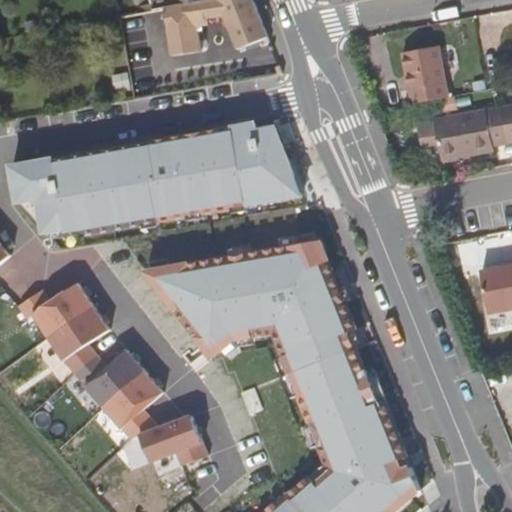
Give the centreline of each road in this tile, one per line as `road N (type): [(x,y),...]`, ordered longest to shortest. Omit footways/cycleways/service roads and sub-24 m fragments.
road 1 (tertiary): [(490,511),(371,214)]
road 2 (tertiary): [(371,214),(298,33)]
road 3 (residential): [(298,33),(461,0)]
road 4 (residential): [(511,187),(371,214)]
road 5 (track): [(90,511),(0,401)]
